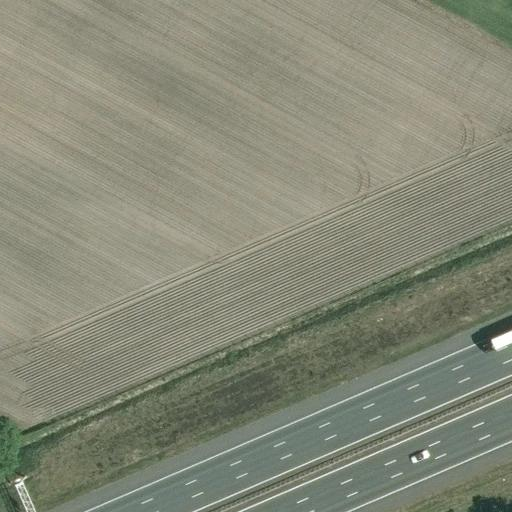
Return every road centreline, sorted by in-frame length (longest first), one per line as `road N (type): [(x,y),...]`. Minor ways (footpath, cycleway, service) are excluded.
road 1 (motorway): [(511,350),(138,511)]
road 2 (motorway): [(295,511),(511,417)]
